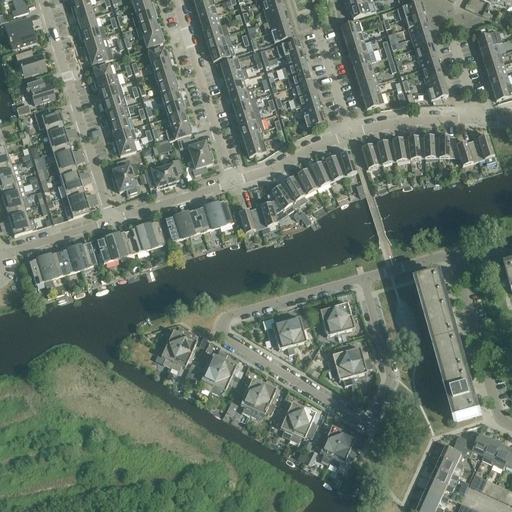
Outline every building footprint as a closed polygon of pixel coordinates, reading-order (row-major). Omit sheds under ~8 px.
[(1,0),(3,5),(13,2),(16,12),(12,14),(13,19),(28,15),(23,0),(1,0)] [(71,9),(72,14),(91,8),(88,0),(78,0),(71,2),(73,8),(71,9)] [(199,0),(194,2),(197,13),(214,7),(211,0),(199,0)] [(273,0),(261,4),(264,14),(282,9),(278,0),(273,0)] [(346,0),(350,10),(373,3),(371,0),(346,0)] [(505,10),(507,6),(508,0),(489,0),(488,4),(494,6),(505,10)] [(133,7),(136,18),(155,12),(153,8),(151,8),(149,2),(133,7)] [(373,3),(350,10),(353,21),(376,14),(373,3)] [(400,22),(405,21),(422,15),(419,4),(397,11),(400,22)] [(467,6),(465,10),(473,14),(475,10),(467,6)] [(197,13),(200,23),(217,18),(214,7),(197,13)] [(77,18),(78,24),(94,19),(91,8),(72,14),(74,19),(77,18)] [(264,14),(268,25),(285,19),(282,9),(264,14)] [(133,19),(136,30),(156,24),(154,18),(156,17),(155,12),(136,18),(133,19)] [(405,21),(408,31),(425,25),(422,15),(405,21)] [(200,23),(203,33),(220,28),(217,18),(200,23)] [(78,31),(79,36),(98,30),(94,19),(78,24),(80,30),(78,31)] [(266,36),(271,35),(288,30),(285,19),(268,25),(263,26),(266,36)] [(31,33),(30,29),(32,28),(30,20),(5,27),(10,42),(9,42),(10,45),(11,45),(13,52),(36,45),(32,33),(31,33)] [(341,29),(344,40),(361,34),(358,23),(341,29)] [(139,41),(143,40),(162,34),(160,29),(158,29),(156,24),(136,30),(139,41)] [(408,31),(411,41),(429,36),(425,25),(408,31)] [(203,33),(206,44),(224,38),(220,28),(203,33)] [(83,40),(85,46),(101,41),(98,30),(79,36),(81,40),(83,40)] [(288,30),(271,35),(274,46),(291,40),(288,30)] [(162,34),(143,40),(147,51),(163,46),(161,40),(163,39),(162,34)] [(344,40),(347,50),(364,45),(361,34),(344,40)] [(477,41),(480,51),(497,46),(494,35),(477,41)] [(411,41),(415,51),(432,46),(429,36),(411,41)] [(210,54),(227,49),(232,47),(229,37),(224,38),(206,44),(210,54)] [(84,53),(86,58),(104,52),(101,41),(85,46),(87,51),(84,53)] [(280,60),(284,58),(301,53),(298,42),(276,49),(280,60)] [(347,50),(350,60),(368,55),(364,45),(347,50)] [(415,51),(418,62),(435,56),(432,46),(415,51)] [(480,51),(483,62),(500,56),(497,46),(480,51)] [(148,54),(151,65),(170,60),(168,55),(165,55),(164,49),(148,54)] [(227,49),(210,54),(213,65),(230,59),(227,49)] [(104,52),(86,58),(87,62),(90,62),(92,68),(108,63),(113,62),(109,50),(104,52)] [(15,57),(18,64),(19,64),(21,69),(20,69),(21,70),(24,79),(46,72),(41,56),(30,60),(27,53),(15,57)] [(284,58),(287,68),(305,63),(301,53),(284,58)] [(354,70),(371,65),(376,63),(373,53),(368,55),(350,60),(354,70)] [(255,62),(257,67),(261,65),(259,60),(258,55),(253,56),(254,62),(255,62)] [(418,62),(421,72),(438,67),(435,56),(418,62)] [(483,62),(486,72),(504,67),(500,56),(483,62)] [(151,65),(155,76),(171,71),(169,66),(171,64),(170,60),(151,65)] [(220,66),(223,77),(240,72),(237,61),(220,66)] [(287,68),(291,79),(308,73),(305,63),(287,68)] [(354,70),(357,81),(374,75),(371,65),(354,70)] [(92,78),(94,83),(112,77),(109,66),(93,71),(95,77),(92,78)] [(421,72),(424,82),(441,77),(438,67),(421,72)] [(486,72),(490,82),(507,77),(504,67),(486,72)] [(226,87),(244,82),(249,81),(245,70),(240,72),(223,77),(226,87)] [(155,76),(158,87),(176,81),(175,77),(172,77),(171,71),(155,76)] [(290,90),(294,89),(311,84),(308,73),(291,79),(286,80),(290,90)] [(357,81),(360,91),(377,86),(374,75),(357,81)] [(100,93),(116,88),(120,87),(117,76),(112,77),(94,83),(95,88),(98,88),(100,93)] [(424,82),(427,93),(445,87),(441,77),(424,82)] [(490,82),(493,93),(510,87),(507,77),(490,82)] [(158,87),(161,98),(177,93),(176,87),(178,86),(176,81),(158,87)] [(41,89),(39,82),(25,86),(28,97),(31,96),(33,101),(34,100),(35,105),(34,105),(35,108),(55,101),(50,86),(41,89)] [(226,87),(230,98),(247,92),(244,82),(226,87)] [(294,89),(297,99),(314,94),(311,84),(294,89)] [(360,91),(363,101),(380,96),(377,86),(360,91)] [(445,87),(427,93),(431,104),(448,98),(445,87)] [(511,93),(510,87),(493,93),(496,103),(511,98),(511,93)] [(99,100),(101,105),(119,99),(116,88),(100,93),(101,99),(99,100)] [(230,98),(233,108),(255,101),(252,91),(247,92),(230,98)] [(161,98),(165,109),(183,103),(182,98),(179,98),(177,93),(161,98)] [(295,111),(300,110),(318,104),(314,94),(297,99),(292,101),(295,111)] [(407,108),(403,95),(397,97),(401,110),(407,108)] [(406,97),(410,109),(415,107),(412,95),(406,97)] [(380,96),(363,101),(367,112),(384,107),(380,96)] [(105,109),(107,115),(127,109),(123,98),(119,99),(101,105),(102,110),(105,109)] [(233,108),(236,118),(258,111),(255,101),(233,108)] [(165,109),(168,120),(184,115),(183,110),(185,108),(183,103),(165,109)] [(300,110),(304,120),(321,115),(318,104),(300,110)] [(44,130),(46,133),(63,128),(60,116),(52,118),(51,115),(50,109),(39,112),(42,122),(37,124),(40,131),(44,130)] [(106,122),(107,127),(126,121),(130,120),(127,109),(107,115),(108,121),(106,122)] [(236,118),(239,129),(262,122),(258,111),(236,118)] [(168,120),(172,131),(190,125),(189,120),(186,120),(184,115),(168,120)] [(321,115),(304,120),(307,131),(324,125),(321,115)] [(112,131),(113,137),(129,132),(126,121),(107,127),(109,131),(112,131)] [(242,139),(260,134),(265,132),(262,122),(239,129),(242,139)] [(190,125),(172,131),(175,142),(191,137),(189,131),(191,129),(190,125)] [(46,133),(49,144),(67,138),(63,128),(46,133)] [(114,148),(133,143),(137,141),(133,131),(129,132),(113,137),(115,142),(113,144),(114,148)] [(242,139),(245,149),(263,144),(260,134),(242,139)] [(49,144),(52,155),(70,149),(67,138),(49,144)] [(482,140),(472,143),(478,164),(485,162),(486,166),(495,164),(494,159),(488,138),(482,140)] [(423,139),(423,140),(425,161),(424,161),(439,160),(439,139),(429,140),(429,139),(423,139)] [(439,139),(439,160),(439,161),(460,161),(457,147),(454,139),(445,139),(439,139)] [(188,149),(192,160),(211,154),(210,149),(207,150),(205,144),(199,146),(197,140),(184,144),(186,150),(188,149)] [(407,140),(408,141),(410,162),(424,161),(425,161),(423,140),(413,141),(413,140),(407,140)] [(392,143),(392,144),(396,164),(396,165),(410,162),(408,141),(398,143),(398,142),(392,143)] [(133,143),(114,148),(116,153),(118,153),(120,159),(136,154),(133,143)] [(462,146),(457,147),(460,161),(462,169),(478,164),(472,143),(462,147),(462,146)] [(169,144),(152,149),(155,157),(172,152),(169,144)] [(263,144),(245,149),(249,160),(266,155),(263,144)] [(376,146),(377,147),(382,167),(382,168),(396,164),(392,144),(382,146),(382,145),(376,146)] [(0,147),(0,159),(8,157),(5,146),(0,147)] [(377,147),(367,149),(361,150),(368,171),(382,167),(377,147)] [(52,155),(56,166),(74,160),(70,149),(52,155)] [(211,154),(192,160),(195,171),(192,172),(195,178),(208,174),(206,168),(212,166),(210,160),(213,159),(211,154)] [(345,157),(335,160),(342,179),(343,179),(356,175),(350,154),(344,156),(345,157)] [(0,159),(0,171),(12,168),(8,157),(0,159)] [(330,162),(321,166),(320,166),(329,185),(343,180),(343,179),(342,179),(335,160),(335,159),(329,161),(330,162)] [(34,161),(33,161),(36,171),(37,171),(42,169),(37,160),(34,161)] [(56,166),(59,177),(77,171),(74,160),(56,166)] [(112,180),(113,185),(133,178),(133,179),(139,177),(135,165),(132,166),(130,160),(117,164),(119,170),(112,172),(114,178),(112,180)] [(173,166),(162,169),(168,189),(173,188),(173,185),(179,183),(177,177),(183,175),(179,162),(172,164),(173,166)] [(315,168),(307,173),(306,173),(316,191),(317,191),(330,185),(329,185),(320,166),(321,166),(320,165),(315,168)] [(0,171),(0,183),(20,177),(16,166),(12,168),(0,171)] [(168,189),(162,169),(152,173),(151,170),(144,173),(150,190),(156,188),(156,190),(162,188),(164,191),(168,189)] [(37,171),(40,183),(45,181),(42,170),(37,171)] [(59,177),(62,188),(80,182),(77,171),(59,177)] [(302,175),(293,180),(293,181),(304,198),(317,191),(316,191),(306,173),(307,173),(306,172),(301,175),(302,175)] [(139,177),(142,186),(145,186),(147,185),(144,176),(139,177)] [(0,183),(0,192),(1,195),(23,188),(20,177),(0,183)] [(133,178),(113,185),(115,189),(117,189),(119,195),(126,193),(128,199),(141,195),(139,188),(136,189),(133,179),(133,178)] [(288,183),(280,189),(291,206),(292,206),(295,211),(299,209),(300,209),(306,205),(307,204),(303,199),(304,198),(293,181),(293,180),(288,183)] [(45,181),(40,183),(44,194),(49,192),(45,181)] [(58,189),(61,200),(84,193),(80,182),(62,188),(58,189)] [(1,195),(4,206),(26,199),(23,188),(1,195)] [(267,198),(269,206),(274,219),(275,218),(292,206),(291,206),(280,189),(280,188),(275,192),(267,198)] [(61,200),(65,211),(87,204),(84,193),(61,200)] [(7,217),(25,211),(30,210),(26,199),(4,206),(7,217)] [(220,206),(211,209),(218,230),(234,225),(233,225),(227,204),(227,203),(220,205),(220,206)] [(87,204),(65,211),(68,222),(91,215),(87,204)] [(265,208),(255,211),(261,231),(277,226),(275,218),(274,219),(269,206),(265,207),(265,208)] [(203,210),(196,212),(203,235),(218,230),(211,209),(203,212),(202,211),(203,211),(203,210)] [(7,217),(11,228),(29,222),(25,211),(7,217)] [(261,231),(255,211),(244,214),(244,213),(239,215),(245,236),(261,231)] [(190,216),(181,218),(188,240),(203,235),(196,212),(189,214),(189,215),(190,215),(190,216)] [(299,218),(300,220),(305,227),(306,229),(311,226),(310,223),(304,215),(299,218)] [(188,240),(181,218),(172,221),(172,220),(165,222),(165,223),(166,223),(172,244),(188,240)] [(29,222),(11,228),(14,239),(37,232),(33,221),(29,222)] [(152,227),(143,230),(150,251),(165,246),(158,225),(159,225),(159,224),(151,226),(152,227)] [(134,232),(128,234),(135,256),(150,251),(143,230),(134,233),(134,232)] [(122,237),(113,240),(119,261),(135,256),(128,234),(121,236),(122,236),(122,237)] [(119,261),(113,240),(104,242),(104,241),(97,243),(97,244),(104,265),(103,265),(104,266),(119,261)] [(84,249),(75,251),(81,273),(97,268),(97,267),(90,246),(90,245),(83,248),(84,248),(84,249)] [(66,253),(59,255),(66,277),(81,273),(75,251),(66,254),(66,253)] [(53,258),(44,261),(51,282),(66,277),(59,255),(53,257),(53,258),(53,257),(53,258)] [(51,282),(44,261),(36,264),(35,263),(36,263),(35,262),(28,265),(29,265),(35,286),(35,287),(44,284),(47,291),(54,289),(51,282)] [(450,312),(440,277),(418,283),(457,423),(479,417),(475,402),(478,401),(478,402),(479,402),(476,391),(475,391),(475,392),(472,393),(450,312)] [(336,306),(333,307),(337,322),(351,318),(348,307),(348,305),(346,306),(337,309),(336,306)] [(320,314),(323,326),(337,322),(333,307),(330,308),(330,311),(321,313),(320,313),(320,315),(320,314)] [(275,340),(289,336),(285,321),(284,317),(273,320),(275,326),(272,327),(272,326),(271,327),(272,328),(272,330),(267,332),(269,341),(275,340)] [(351,318),(337,322),(341,337),(345,336),(344,334),(354,331),(354,332),(355,331),(355,330),(354,330),(351,318)] [(289,336),(303,332),(309,330),(306,322),(300,323),(300,320),(299,319),(298,319),(298,320),(289,322),(288,320),(285,321),(289,336)] [(337,322),(323,326),(327,338),(326,338),(327,339),(328,339),(337,336),(338,338),(341,337),(337,322)] [(161,343),(165,345),(179,351),(188,333),(179,329),(177,335),(174,333),(173,333),(172,334),(173,334),(168,343),(162,340),(161,343)] [(303,332),(289,336),(293,351),(296,350),(296,348),(305,345),(307,345),(306,344),(303,332)] [(188,333),(179,351),(193,358),(195,355),(193,354),(197,345),(197,344),(196,343),(193,342),(196,337),(188,333)] [(289,336),(275,340),(269,341),(271,349),(272,350),(273,350),(277,348),(278,351),(278,353),(280,352),(287,350),(289,357),(294,355),(293,351),(289,336)] [(163,367),(171,370),(179,351),(165,345),(164,348),(166,349),(165,351),(161,358),(161,359),(162,360),(162,359),(165,361),(163,365),(162,366),(163,367)] [(347,347),(344,348),(350,367),(363,363),(363,362),(360,351),(360,350),(359,350),(349,353),(347,347)] [(327,364),(330,372),(350,367),(344,348),(334,350),(336,357),(333,358),(333,357),(332,358),(332,359),(333,362),(327,364)] [(179,351),(171,370),(178,373),(179,374),(179,373),(181,368),(184,370),(185,370),(186,369),(185,369),(190,360),(192,361),(193,358),(179,351)] [(206,366),(205,369),(219,375),(225,362),(227,357),(219,353),(217,359),(214,357),(213,357),(212,358),(208,367),(206,366)] [(363,363),(350,367),(354,382),(357,381),(356,378),(366,376),(367,376),(367,374),(366,373),(372,371),(369,361),(363,362),(363,363)] [(225,362),(219,375),(233,382),(234,379),(232,378),(236,369),(237,369),(237,368),(236,367),(236,368),(225,362)] [(350,367),(330,372),(332,381),(338,379),(339,382),(339,384),(340,383),(343,382),(345,389),(355,386),(354,382),(350,367)] [(200,390),(210,394),(219,375),(205,369),(203,372),(205,373),(201,382),(201,383),(202,384),(202,383),(203,384),(200,390)] [(314,372),(311,377),(318,381),(321,376),(314,372)] [(219,375),(210,394),(218,398),(220,392),(224,394),(225,394),(225,393),(229,384),(231,385),(233,382),(219,375)] [(246,390),(244,393),(258,399),(264,386),(253,381),(252,381),(252,382),(248,391),(246,390)] [(264,386),(258,399),(273,406),(274,403),(272,402),(276,393),(277,392),(276,391),(264,386)] [(242,414),(250,418),(258,399),(244,393),(243,396),(245,397),(241,406),(240,407),(241,408),(241,407),(244,409),(242,414)] [(237,396),(234,401),(241,404),(243,399),(237,396)] [(360,406),(360,405),(359,400),(358,396),(353,397),(350,401),(360,406)] [(359,400),(360,405),(365,408),(370,397),(359,400)] [(273,406),(258,399),(250,418),(258,422),(261,416),(264,418),(265,418),(265,417),(266,415),(271,418),(276,407),(273,406)] [(278,414),(281,416),(298,423),(304,410),(293,405),(292,405),(291,406),(292,406),(288,415),(285,414),(284,411),(280,410),(278,414)] [(304,410),(298,423),(316,432),(318,427),(312,424),(316,417),(316,416),(315,415),(304,410)] [(281,438),(290,442),(298,423),(281,416),(276,425),(282,428),(281,430),(280,430),(280,431),(281,432),(281,431),(284,433),(281,438)] [(298,423),(290,442),(298,446),(300,440),(303,441),(303,442),(304,442),(305,441),(306,438),(312,441),(316,432),(298,423)] [(324,429),(319,439),(338,447),(344,434),(333,429),(332,428),(331,430),(330,432),(324,429)] [(344,434),(338,447),(352,454),(353,451),(351,450),(355,441),(356,440),(355,439),(344,434)] [(473,453),(484,458),(491,442),(480,437),(476,446),(473,453)] [(338,447),(319,439),(315,448),(322,451),(320,454),(319,455),(321,456),(321,455),(324,457),(321,462),(329,466),(338,447)] [(476,446),(459,439),(453,451),(453,452),(462,456),(470,460),(473,453),(476,446)] [(484,458),(495,463),(502,447),(503,444),(496,441),(495,444),(491,442),(484,458)] [(311,453),(315,444),(312,443),(308,445),(306,451),(311,453)] [(352,454),(338,447),(329,466),(337,470),(340,464),(343,466),(344,466),(344,465),(345,463),(351,465),(355,455),(352,454)] [(495,463),(506,468),(511,454),(511,451),(502,447),(495,463)] [(446,448),(441,459),(457,466),(456,468),(463,471),(464,467),(458,464),(462,456),(453,452),(453,451),(446,448)] [(299,462),(313,466),(317,453),(311,452),(310,456),(301,453),(299,462)] [(441,459),(436,470),(452,477),(451,479),(458,482),(459,478),(453,475),(456,468),(457,466),(441,459)] [(436,470),(431,481),(447,488),(446,490),(453,493),(454,489),(448,486),(451,479),(452,477),(436,470)] [(470,488),(476,491),(481,479),(476,476),(470,488)] [(476,491),(481,493),(486,481),(481,479),(476,491)] [(431,481),(426,492),(442,499),(441,501),(448,504),(449,500),(443,497),(446,490),(447,488),(431,481)] [(481,493),(486,495),(491,484),(486,481),(481,493)] [(491,484),(486,495),(491,498),(497,486),(491,484)] [(493,499),(499,501),(504,489),(499,487),(493,499)] [(499,501),(504,504),(509,492),(504,489),(499,501)] [(426,492),(421,503),(437,510),(436,511),(444,511),(438,508),(441,501),(442,499),(426,492)] [(417,511),(436,511),(437,510),(421,503),(417,511)]
